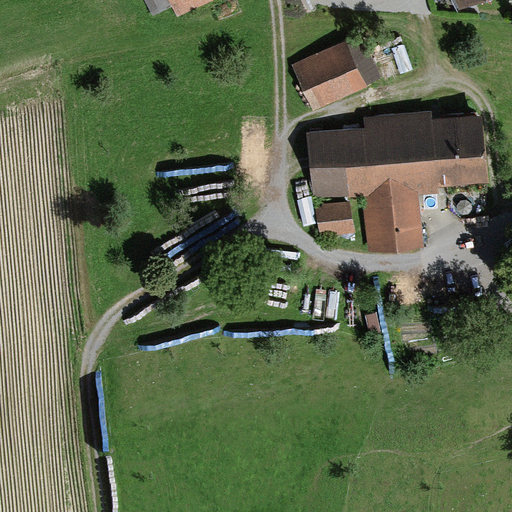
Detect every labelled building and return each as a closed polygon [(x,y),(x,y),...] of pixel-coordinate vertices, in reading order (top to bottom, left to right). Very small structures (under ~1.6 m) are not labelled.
[(172,0),(182,17),(211,0),(172,0)] [(369,80),(381,75),(365,32),(352,37),(369,80)] [(344,44),(293,71),(313,110),(365,83),(344,44)] [(473,113),(302,134),(310,197),(360,191),(368,250),(416,243),(409,188),(481,179),(473,113)] [(344,201),(312,208),(317,234),(349,227),(344,201)]
